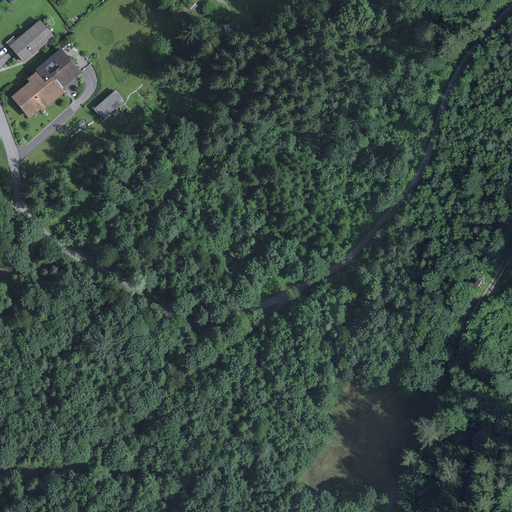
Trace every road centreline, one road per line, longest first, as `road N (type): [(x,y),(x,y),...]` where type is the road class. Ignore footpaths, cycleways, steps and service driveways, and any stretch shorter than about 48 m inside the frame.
road 1 (track): [(21,206),(67,247),(169,311),(198,323),(228,322),(333,270),(375,228),(419,177),(479,36),(511,10)]
road 2 (track): [(0,471),(79,463),(118,429),(163,406),(297,291)]
road 3 (track): [(511,245),(404,491),(385,511)]
road 4 (track): [(41,225),(164,192),(257,123)]
